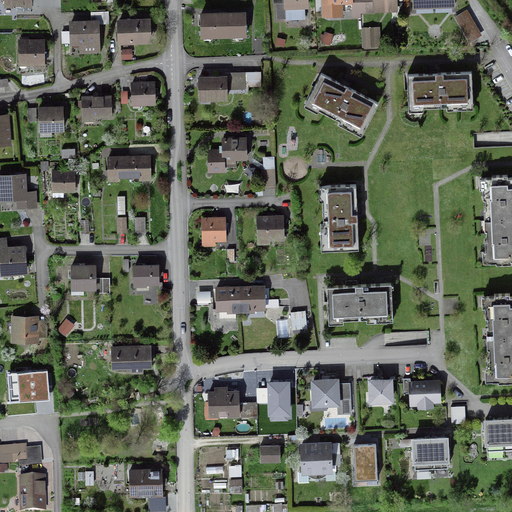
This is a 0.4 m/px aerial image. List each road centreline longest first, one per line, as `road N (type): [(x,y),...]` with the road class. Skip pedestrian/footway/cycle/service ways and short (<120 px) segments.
road 1 (residential): [(180,371),(246,361),(429,356)]
road 2 (residential): [(175,250),(170,64)]
road 3 (residential): [(170,64),(0,100)]
road 4 (residential): [(183,511),(180,371)]
road 5 (residential): [(38,250),(175,250)]
road 6 (residential): [(57,511),(56,454),(42,428),(0,424)]
road 7 (residential): [(180,371),(175,250)]
